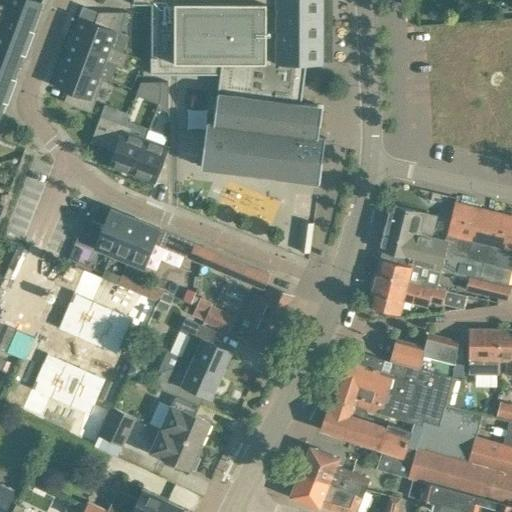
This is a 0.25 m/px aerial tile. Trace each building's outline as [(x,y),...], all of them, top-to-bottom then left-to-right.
[(0,19),(31,31),(41,3),(32,0),(8,0),(6,7),(0,4),(0,19)] [(201,167),(319,182),(324,149),(325,139),(325,137),(323,137),(318,136),(323,106),(301,103),(303,91),(306,63),(303,63),(294,63),(277,63),(277,51),(277,26),(277,3),(277,0),(132,0),(133,4),(151,4),(151,74),(176,74),(220,74),(219,81),(214,123),(209,122),(207,122),(207,124),(205,134),(201,167)] [(322,0),(277,0),(277,3),(277,26),(277,51),(294,51),(303,51),(312,51),(322,51),(322,0)] [(82,19),(73,41),(106,53),(108,46),(109,47),(122,12),(99,12),(95,23),(82,19)] [(0,46),(22,55),(31,31),(0,19),(0,46)] [(106,53),(73,41),(65,63),(104,78),(104,77),(98,75),(104,60),(123,67),(128,54),(109,47),(108,46),(106,53)] [(0,74),(13,79),(22,55),(0,46),(0,74)] [(294,51),(277,51),(277,63),(294,63),(294,51)] [(294,63),(303,63),(303,51),(294,51),(294,63)] [(306,63),(312,63),(312,51),(303,51),(303,63),(306,63)] [(312,63),(322,63),(322,51),(312,51),(312,63)] [(104,78),(65,63),(56,86),(68,90),(64,102),(91,112),(104,78)] [(0,101),(4,103),(13,79),(0,74),(0,101)] [(160,97),(160,82),(141,82),(138,89),(160,97)] [(160,82),(160,97),(157,107),(168,112),(168,82),(160,82)] [(120,111),(116,121),(125,125),(129,114),(120,111)] [(133,173),(145,139),(130,134),(132,127),(125,125),(116,121),(101,116),(92,137),(103,141),(101,146),(115,151),(110,164),(133,173)] [(168,148),(145,139),(133,173),(155,181),(155,180),(168,185),(168,148)] [(448,234),(473,240),(480,209),(456,203),(448,234)] [(391,204),(386,224),(402,228),(399,238),(414,242),(412,249),(445,257),(446,252),(448,241),(431,236),(436,216),(421,212),(391,204)] [(94,247),(111,254),(127,215),(110,208),(104,224),(103,225),(100,234),(94,247)] [(468,258),(482,261),(486,243),(495,246),(511,249),(511,216),(493,212),(480,209),(473,240),(468,258)] [(111,254),(128,260),(143,222),(127,215),(111,254)] [(88,229),(100,234),(103,225),(91,220),(88,229)] [(154,244),(201,263),(207,248),(204,247),(205,247),(143,222),(128,260),(145,267),(154,244)] [(469,276),(509,286),(511,271),(511,268),(493,264),(483,262),(482,261),(468,258),(446,252),(445,257),(412,249),(414,242),(399,238),(402,228),(386,224),(383,234),(383,237),(380,249),(382,250),(380,258),(412,266),(413,263),(437,269),(441,270),(469,277),(469,276)] [(207,248),(201,263),(243,280),(249,265),(207,248)] [(377,271),(374,282),(430,297),(433,286),(437,269),(413,263),(412,266),(380,258),(379,262),(377,262),(374,270),(377,271)] [(105,268),(102,276),(118,283),(122,275),(105,268)] [(74,291),(58,328),(69,333),(71,330),(79,333),(77,337),(78,337),(94,300),(104,278),(102,277),(83,269),(74,291)] [(119,284),(158,300),(163,288),(124,273),(119,284)] [(511,287),(509,286),(469,276),(469,277),(466,289),(508,299),(511,287)] [(430,297),(374,282),(371,294),(369,293),(367,302),(369,302),(368,306),(400,314),(404,300),(428,306),(430,300),(443,304),(447,290),(433,286),(430,297)] [(252,306),(238,336),(250,341),(248,345),(249,345),(267,353),(282,319),(293,295),(270,285),(263,300),(256,296),(252,306)] [(167,309),(172,296),(163,292),(157,305),(167,309)] [(113,308),(97,345),(98,346),(99,342),(107,345),(106,349),(117,354),(128,328),(142,334),(140,339),(141,340),(158,302),(141,295),(127,313),(113,308)] [(94,300),(78,337),(81,338),(82,335),(91,338),(90,342),(97,345),(113,308),(94,300)] [(208,311),(204,321),(228,331),(234,316),(210,305),(199,301),(197,306),(208,311)] [(193,316),(204,321),(208,311),(197,306),(193,316)] [(170,352),(181,357),(221,374),(231,351),(212,342),(216,332),(220,334),(221,333),(197,322),(186,317),(170,352)] [(511,328),(499,329),(499,360),(499,374),(511,374),(511,328)] [(492,360),(499,360),(499,329),(469,329),(469,349),(469,374),(492,374),(492,360)] [(419,367),(436,372),(452,377),(459,341),(428,333),(425,346),(396,338),(390,359),(392,360),(419,367)] [(32,390),(24,409),(44,417),(52,398),(67,361),(65,365),(57,361),(59,357),(47,352),(32,389),(32,390)] [(1,357),(0,360),(0,370),(5,373),(10,361),(1,357)] [(155,386),(166,391),(196,404),(196,403),(200,405),(200,404),(187,398),(191,388),(210,397),(221,374),(181,357),(172,378),(161,373),(155,386)] [(404,419),(422,425),(436,372),(419,367),(392,360),(387,373),(345,358),(338,379),(339,380),(333,399),(363,407),(404,419)] [(140,379),(146,366),(133,360),(127,373),(140,379)] [(67,361),(52,398),(71,406),(86,369),(79,366),(77,370),(68,366),(70,362),(67,361)] [(86,369),(71,406),(84,411),(79,436),(95,443),(99,435),(110,410),(95,404),(107,378),(95,373),(93,377),(85,374),(87,370),(86,369)] [(460,511),(461,510),(467,511),(475,511),(494,441),(476,436),(482,413),(446,403),(452,377),(436,372),(422,425),(412,462),(408,477),(426,482),(421,499),(433,503),(431,510),(439,511),(460,511)] [(175,395),(161,428),(200,445),(210,422),(191,413),(196,404),(166,391),(175,395)] [(466,396),(466,406),(476,406),(476,396),(466,396)] [(365,411),(363,407),(333,399),(330,408),(328,408),(321,428),(370,445),(378,420),(364,416),(365,411)] [(498,418),(505,420),(509,421),(511,421),(511,405),(501,403),(498,418)] [(112,406),(99,435),(122,446),(136,417),(112,406)] [(410,430),(378,420),(370,445),(383,449),(399,454),(404,451),(410,430)] [(200,445),(161,428),(158,434),(150,452),(162,457),(162,456),(189,469),(190,468),(194,470),(200,458),(195,456),(200,445)] [(511,511),(511,446),(494,441),(475,511),(511,511)] [(310,446),(300,471),(363,496),(370,478),(337,465),(340,458),(310,446)] [(377,468),(408,477),(412,462),(382,452),(377,468)] [(342,511),(357,511),(363,496),(300,471),(296,482),(292,483),(290,488),(292,492),(290,495),(320,507),(321,507),(342,511)] [(0,511),(5,511),(15,490),(0,483),(0,511)] [(110,511),(180,511),(183,507),(144,488),(138,500),(118,490),(108,511),(110,511)] [(15,503),(10,511),(21,511),(24,508),(15,503)] [(91,503),(86,511),(110,511),(108,511),(91,503)]
